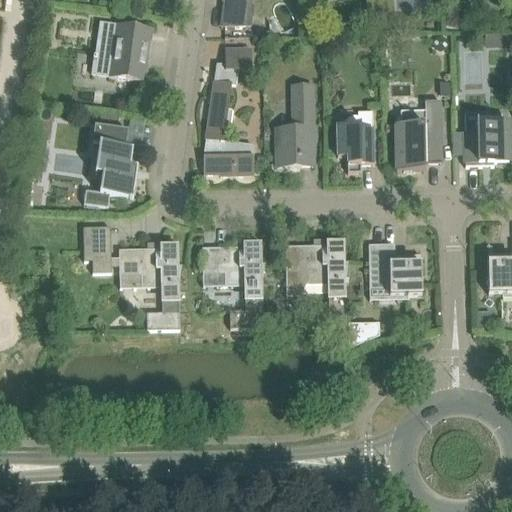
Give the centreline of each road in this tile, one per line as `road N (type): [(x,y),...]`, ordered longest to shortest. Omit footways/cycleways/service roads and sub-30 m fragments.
road 1 (residential): [(451,205),(188,206),(173,174),(201,0)]
road 2 (tertiary): [(0,469),(269,463)]
road 3 (tertiary): [(409,435),(269,463)]
road 4 (tertiary): [(269,463),(409,482)]
road 5 (residential): [(18,0),(0,139)]
road 6 (unclassified): [(454,274),(436,410)]
road 7 (unclassified): [(477,408),(454,274)]
